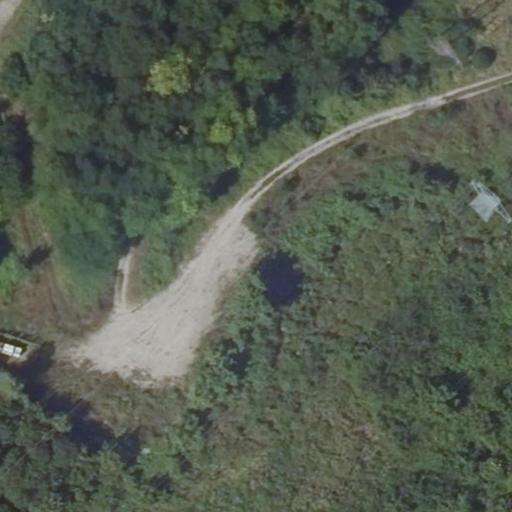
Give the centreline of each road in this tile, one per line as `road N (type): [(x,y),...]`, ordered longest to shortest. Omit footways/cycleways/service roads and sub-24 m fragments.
road 1 (track): [(0,343),(50,380),(93,384),(135,373),(183,338),(240,210),(282,163),(334,132),(511,76)]
road 2 (track): [(225,0),(166,115),(111,304),(135,373)]
